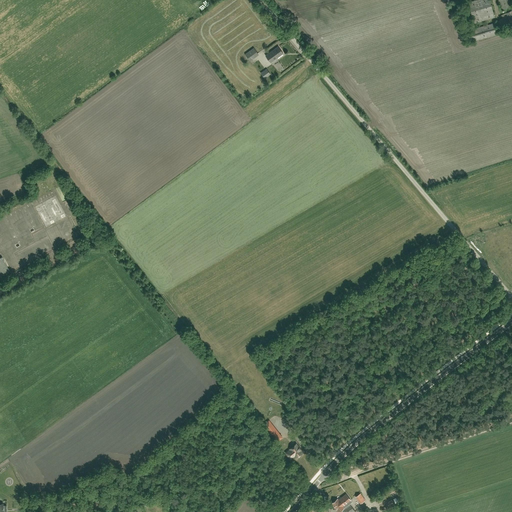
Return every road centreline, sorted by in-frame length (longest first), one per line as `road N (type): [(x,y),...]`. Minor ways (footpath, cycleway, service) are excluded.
road 1 (unclassified): [(511,297),(259,0)]
road 2 (tertiary): [(293,511),(361,435),(511,321)]
road 3 (track): [(344,477),(511,419)]
